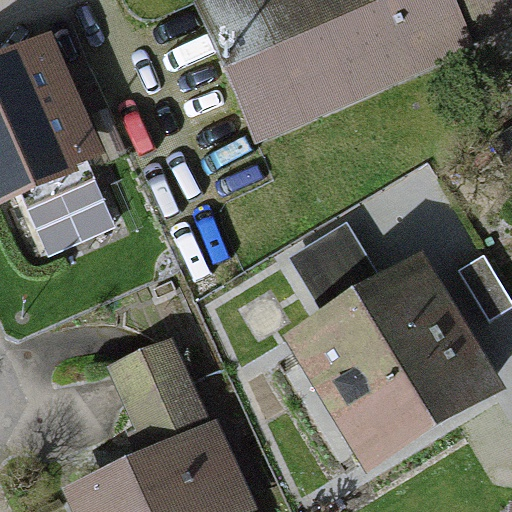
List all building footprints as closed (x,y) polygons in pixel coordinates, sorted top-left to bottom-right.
[(441,0),(238,0),(210,12),(263,134),(463,48),(441,0)] [(0,189),(84,153),(44,63),(0,82),(0,189)] [(511,169),(511,134),(494,145),(510,171),(511,169)] [(365,315),(300,354),(302,357),(322,345),(359,408),(340,419),(342,423),(344,422),(365,457),(363,458),(365,461),(494,384),(492,381),(474,391),(453,355),(453,351),(454,348),(453,345),(453,342),(451,338),(450,335),(448,333),(445,331),(442,329),(439,327),(436,327),(414,290),(431,280),(429,277),(391,300),(350,231),(303,259),(317,284),(313,286),(331,317),(357,301),(365,315)] [(511,300),(486,258),(461,274),(491,325),(511,312),(511,300)] [(82,497),(88,511),(243,511),(243,509),(184,382),(186,381),(171,350),(115,376),(129,409),(134,406),(159,462),(82,497)]
